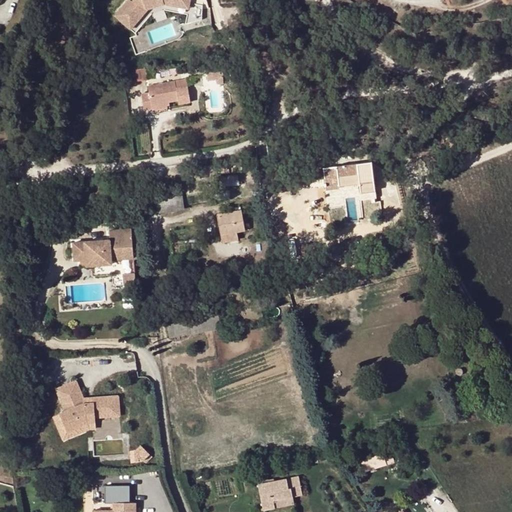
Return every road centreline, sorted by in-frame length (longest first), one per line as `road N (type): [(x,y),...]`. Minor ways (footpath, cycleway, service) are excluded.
road 1 (residential): [(511,57),(287,112),(253,140),(218,152),(0,185)]
road 2 (track): [(511,365),(453,271),(423,193),(429,175),(511,145)]
road 3 (residential): [(185,511),(169,472),(156,376),(141,350),(128,345)]
road 4 (track): [(423,183),(402,154),(410,136),(462,96),(458,74)]
